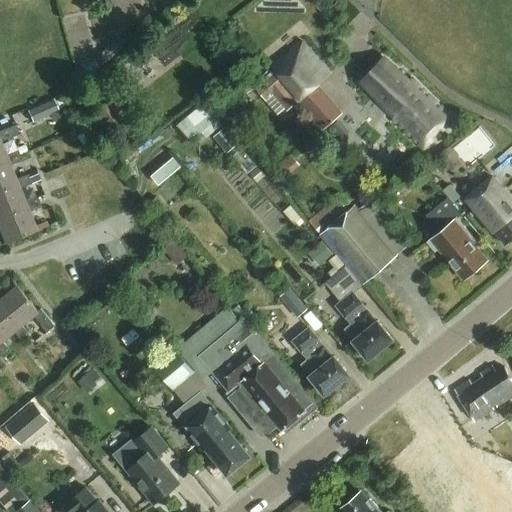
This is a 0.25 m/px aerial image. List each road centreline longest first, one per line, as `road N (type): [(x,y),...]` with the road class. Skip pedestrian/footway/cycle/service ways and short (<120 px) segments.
road 1 (tertiary): [(246,511),(511,290)]
road 2 (residential): [(0,263),(121,224)]
